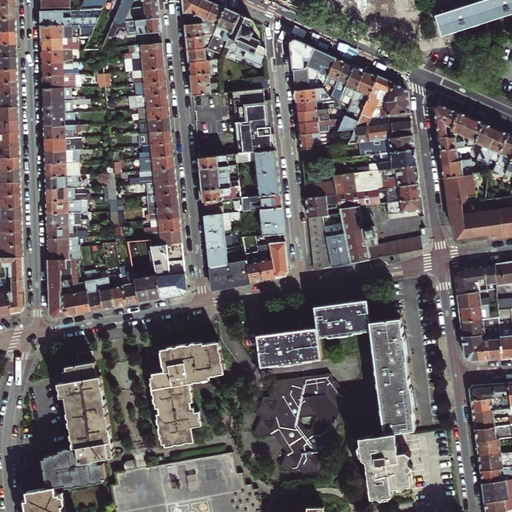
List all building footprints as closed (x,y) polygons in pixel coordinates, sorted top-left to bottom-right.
[(40,0),(41,3),(41,11),(71,10),(70,0),(40,0)] [(85,0),(81,10),(103,9),(106,0),(85,0)] [(113,0),(113,1),(114,2),(112,8),(118,11),(122,0),(113,0)] [(122,0),(118,11),(113,22),(135,20),(138,13),(134,11),(130,10),(134,0),(122,0)] [(145,0),(147,12),(160,10),(159,4),(158,0),(145,0)] [(182,0),(185,17),(185,24),(193,24),(203,0),(182,0)] [(203,0),(193,24),(207,22),(215,3),(209,0),(207,0),(203,0)] [(511,0),(482,0),(462,6),(454,9),(436,15),(442,35),(511,13),(511,0)] [(207,22),(214,33),(226,8),(220,6),(215,3),(207,22)] [(0,18),(16,18),(16,12),(15,6),(0,6),(0,18)] [(214,33),(208,47),(213,49),(221,53),(224,47),(239,14),(232,11),(226,8),(214,33)] [(41,19),(41,25),(77,24),(78,28),(80,28),(81,37),(91,36),(103,9),(81,10),(71,10),(41,11),(41,19)] [(252,20),(239,14),(224,47),(234,51),(235,50),(238,44),(251,50),(249,53),(253,54),(251,58),(263,63),(265,57),(267,58),(266,48),(258,44),(259,41),(251,37),(252,35),(251,33),(250,31),(247,30),(252,20)] [(162,29),(160,17),(147,18),(143,19),(135,20),(113,22),(107,36),(115,35),(119,27),(128,26),(129,33),(142,32),(143,44),(163,42),(162,29)] [(0,31),(16,31),(16,24),(16,18),(0,18),(0,31)] [(193,24),(185,24),(186,32),(186,37),(214,33),(207,22),(193,24)] [(41,32),(41,38),(72,37),(76,37),(81,37),(80,28),(78,28),(77,24),(41,25),(41,32)] [(0,31),(0,43),(17,43),(17,38),(16,31),(0,31)] [(214,33),(186,37),(187,43),(188,49),(208,47),(214,33)] [(42,50),(72,49),(78,49),(78,43),(76,43),(72,43),(72,37),(41,38),(42,45),(42,50)] [(295,38),(293,40),(310,58),(315,47),(306,43),(295,38)] [(306,68),(310,58),(293,40),(290,42),(292,57),(293,69),(306,68)] [(125,59),(133,58),(164,55),(164,49),(163,42),(143,44),(136,45),(136,51),(133,52),(125,52),(125,59)] [(0,56),(17,56),(17,49),(17,43),(0,43),(0,56)] [(235,50),(251,58),(253,54),(249,53),(251,50),(238,44),(235,50)] [(208,47),(188,49),(189,56),(189,62),(214,60),(213,49),(208,47)] [(306,68),(293,69),(295,81),(296,90),(323,87),(324,84),(337,57),(326,52),(315,47),(310,58),(306,68)] [(42,57),(42,63),(72,62),(72,49),(42,50),(42,57)] [(134,70),(140,70),(165,67),(165,62),(164,55),(133,58),(134,70)] [(0,56),(0,68),(17,68),(17,63),(17,56),(0,56)] [(337,57),(324,84),(327,86),(328,84),(334,87),(345,61),(341,59),(337,57)] [(218,59),(214,60),(189,62),(190,68),(190,74),(211,72),(211,76),(211,77),(220,76),(218,59)] [(345,61),(334,87),(330,96),(331,98),(334,101),(337,105),(354,65),(350,63),(345,61)] [(42,70),(43,75),(78,74),(78,68),(78,62),(72,62),(42,63),(42,70)] [(354,65),(337,105),(339,107),(340,108),(343,101),(350,104),(365,70),(359,67),(354,65)] [(133,83),(136,83),(167,80),(166,74),(165,67),(140,70),(141,77),(132,78),(133,83)] [(0,81),(18,81),(18,76),(17,68),(0,68),(0,81)] [(141,77),(140,70),(134,70),(132,71),(132,78),(141,77)] [(365,70),(350,104),(348,109),(355,113),(353,118),(345,115),(344,117),(342,123),(340,129),(355,127),(362,112),(378,76),(371,73),(365,70)] [(209,77),(211,76),(211,72),(190,74),(192,85),(193,95),(222,92),(221,84),(210,85),(209,77)] [(99,74),(95,74),(95,83),(98,83),(98,86),(105,86),(104,73),(99,74)] [(43,83),(43,88),(76,87),(82,87),(81,74),(78,74),(43,75),(43,83)] [(378,76),(362,112),(371,117),(380,98),(385,101),(393,83),(385,79),(378,76)] [(269,79),(253,80),(254,89),(264,88),(270,87),(269,79)] [(136,85),(137,95),(168,92),(167,86),(167,80),(136,83),(136,85)] [(0,94),(18,94),(18,86),(18,81),(0,81),(0,94)] [(389,115),(390,124),(412,121),(408,92),(404,87),(400,85),(393,83),(385,101),(380,98),(371,117),(380,116),(389,115)] [(43,94),(43,101),(53,101),(53,98),(64,98),(64,100),(77,99),(76,87),(43,88),(43,94)] [(296,97),(297,101),(331,98),(330,96),(323,87),(296,90),(296,97)] [(232,91),(239,153),(248,152),(256,151),(274,149),(272,132),(271,125),(268,125),(267,118),(270,118),(269,102),(265,103),(265,99),(264,88),(254,89),(232,91)] [(130,109),(139,108),(169,105),(169,99),(168,92),(137,95),(129,96),(130,109)] [(0,106),(19,106),(18,99),(18,94),(0,94),(0,106)] [(43,107),(44,113),(73,112),(73,104),(90,104),(90,99),(77,99),(64,100),(64,98),(53,98),(53,101),(43,101),(43,107)] [(297,107),(298,111),(324,108),(324,102),(334,101),(331,98),(297,101),(297,107)] [(267,118),(268,125),(271,125),(274,125),(273,121),(271,99),(265,99),(265,103),(269,102),(270,118),(267,118)] [(448,137),(451,136),(450,131),(459,111),(450,107),(440,103),(435,106),(439,136),(448,135),(448,137)] [(139,108),(140,120),(170,117),(170,111),(169,105),(139,108)] [(0,117),(9,117),(9,119),(19,119),(19,112),(19,106),(0,106),(0,117)] [(298,116),(299,122),(344,117),(345,115),(340,108),(339,107),(324,108),(298,111),(298,116)] [(465,138),(466,135),(470,127),(468,126),(471,117),(466,114),(459,111),(450,131),(451,136),(457,136),(457,130),(463,133),(461,134),(462,137),(465,138)] [(73,112),(44,113),(44,120),(44,125),(54,125),(54,127),(65,127),(65,125),(80,124),(88,124),(87,119),(81,119),(75,120),(74,112),(73,112)] [(362,112),(355,127),(367,126),(371,117),(362,112)] [(0,131),(19,131),(19,124),(19,119),(9,119),(9,117),(0,117),(0,131)] [(139,133),(144,132),(172,129),(171,123),(170,117),(140,120),(139,120),(139,128),(138,128),(139,133)] [(300,133),(327,130),(327,126),(335,125),(335,124),(342,123),(344,117),(299,122),(300,129),(300,133)] [(470,127),(466,135),(465,138),(465,144),(468,143),(468,146),(474,145),(484,123),(478,120),(471,117),(468,126),(470,127)] [(359,141),(413,134),(412,129),(412,121),(390,124),(367,126),(355,127),(349,143),(359,141)] [(110,129),(110,135),(115,135),(126,134),(126,131),(121,132),(120,122),(109,124),(110,129)] [(477,158),(482,160),(488,147),(491,148),(494,139),(492,138),(497,128),(490,125),(484,123),(474,145),(472,150),(471,150),(472,157),(472,160),(474,162),(477,158)] [(44,131),(44,138),(81,137),(81,129),(80,124),(65,125),(65,127),(54,127),(54,125),(44,125),(44,131)] [(489,159),(497,162),(509,134),(503,131),(497,128),(492,138),(494,139),(491,148),(488,147),(482,160),(487,162),(489,159)] [(140,145),(143,145),(173,142),(172,136),(172,129),(144,132),(144,140),(140,140),(140,145)] [(301,142),(302,148),(326,146),(332,145),(332,139),(329,139),(328,130),(327,130),(300,133),(301,142)] [(0,145),(10,146),(10,143),(20,143),(20,136),(19,131),(0,131),(0,145)] [(361,155),(380,153),(415,148),(414,142),(413,134),(359,141),(361,155)] [(506,172),(511,157),(511,135),(509,134),(497,162),(493,170),(489,171),(488,176),(490,176),(492,172),(504,177),(506,172)] [(440,149),(464,146),(465,144),(465,138),(462,137),(457,136),(451,136),(448,137),(448,135),(439,136),(440,144),(440,149)] [(45,146),(45,150),(55,150),(55,152),(66,152),(66,150),(86,149),(86,144),(83,144),(81,144),(81,137),(44,138),(45,146)] [(140,153),(140,158),(174,154),(174,148),(173,142),(143,145),(144,152),(140,153)] [(0,156),(20,156),(20,149),(20,143),(10,143),(10,146),(0,145),(0,156)] [(441,156),(442,163),(452,162),(451,160),(472,157),(471,150),(472,150),(474,145),(468,146),(464,146),(440,149),(441,156)] [(326,146),(302,148),(303,163),(328,160),(326,146)] [(358,172),(417,164),(416,156),(415,148),(380,153),(381,162),(376,162),(374,164),(375,167),(373,168),(372,166),(369,167),(369,166),(358,167),(358,172)] [(45,157),(45,163),(73,162),(79,162),(79,155),(93,154),(93,149),(86,149),(66,150),(66,152),(55,152),(55,150),(45,150),(45,157)] [(277,156),(276,149),(274,149),(256,151),(256,159),(258,177),(255,178),(256,187),(259,187),(260,195),(281,193),(277,156)] [(256,159),(256,151),(248,152),(249,160),(256,159)] [(236,153),(237,161),(249,160),(248,152),(239,153),(236,153)] [(140,158),(142,170),(145,170),(175,167),(175,161),(174,154),(140,158)] [(200,168),(228,165),(227,157),(230,157),(230,154),(199,157),(200,162),(200,168)] [(20,156),(0,156),(0,169),(21,169),(20,162),(20,156)] [(444,177),(471,173),(471,171),(471,168),(470,166),(477,166),(476,163),(474,162),(472,160),(472,157),(451,160),(452,162),(442,163),(443,171),(444,177)] [(46,170),(46,176),(78,175),(79,175),(79,169),(73,169),(73,162),(45,163),(46,170)] [(378,188),(395,186),(419,183),(418,173),(417,164),(358,172),(333,175),(334,180),(338,193),(378,188)] [(201,173),(201,179),(229,176),(228,165),(200,168),(201,173)] [(130,184),(147,183),(177,179),(176,174),(175,167),(145,170),(145,177),(142,178),(129,179),(130,184)] [(0,181),(0,182),(21,181),(21,174),(21,169),(0,169),(0,181)] [(459,234),(461,235),(465,230),(463,211),(461,201),(465,201),(466,200),(467,198),(467,196),(467,193),(475,191),(473,173),(471,173),(444,177),(445,186),(447,196),(448,196),(450,196),(451,196),(452,203),(450,203),(448,204),(449,214),(450,224),(456,223),(457,230),(457,232),(459,234)] [(46,181),(46,188),(75,187),(81,187),(81,182),(78,182),(78,175),(46,176),(46,181)] [(229,176),(201,179),(202,186),(202,189),(230,187),(229,176)] [(147,183),(148,195),(178,192),(177,186),(177,179),(147,183)] [(306,190),(307,197),(338,193),(334,180),(306,183),(306,190)] [(21,181),(0,182),(0,189),(0,194),(21,194),(21,190),(21,181)] [(361,206),(387,203),(422,198),(420,190),(419,183),(395,186),(396,190),(386,192),(386,196),(379,197),(378,188),(338,193),(339,197),(340,203),(341,207),(341,208),(361,206)] [(109,186),(110,198),(117,198),(117,195),(116,188),(116,186),(109,186)] [(204,201),(216,200),(231,198),(231,189),(233,189),(233,186),(230,187),(202,189),(203,195),(204,201)] [(46,194),(46,200),(87,199),(89,199),(89,194),(75,194),(75,187),(46,188),(46,194)] [(149,208),(153,207),(179,204),(179,198),(178,192),(148,195),(149,208)] [(244,211),(261,209),(282,207),(282,200),(281,193),(260,195),(241,197),(242,208),(243,208),(244,211)] [(307,202),(308,207),(326,204),(326,199),(339,197),(338,193),(307,197),(307,202)] [(22,201),(21,194),(0,194),(0,206),(22,206),(22,201)] [(111,211),(118,211),(117,198),(110,198),(111,211)] [(389,214),(423,210),(422,205),(422,198),(387,203),(389,214)] [(47,206),(47,213),(81,212),(88,212),(87,199),(46,200),(47,206)] [(204,201),(205,215),(222,213),(221,206),(217,207),(216,200),(204,201)] [(308,212),(309,216),(323,215),(327,214),(327,209),(341,207),(340,203),(326,204),(308,207),(308,212)] [(148,220),(151,220),(180,217),(180,211),(179,204),(153,207),(154,214),(148,214),(148,220)] [(502,237),(511,235),(511,204),(485,208),(487,234),(488,235),(488,237),(489,237),(494,238),(502,237)] [(0,219),(22,219),(22,213),(22,206),(0,206),(0,219)] [(423,245),(427,244),(426,236),(379,246),(375,226),(364,227),(361,206),(341,208),(344,222),(351,263),(424,248),(423,245)] [(282,207),(261,209),(264,235),(268,235),(285,233),(284,220),(282,207)] [(476,235),(487,234),(485,208),(463,211),(465,230),(461,235),(464,236),(476,235)] [(119,223),(118,211),(111,211),(113,223),(119,223)] [(47,220),(47,226),(77,224),(89,224),(89,218),(81,219),(81,212),(47,213),(47,220)] [(206,225),(207,232),(224,230),(222,213),(205,215),(206,225)] [(316,269),(332,266),(325,225),(323,215),(309,216),(311,241),(314,268),(316,269)] [(145,234),(153,233),(182,230),(181,223),(180,217),(151,220),(152,227),(145,228),(145,234)] [(0,219),(0,232),(23,231),(22,226),(22,219),(0,219)] [(325,225),(332,266),(342,264),(351,263),(344,222),(325,225)] [(121,236),(119,223),(113,223),(112,223),(112,236),(121,236)] [(47,231),(48,239),(77,238),(86,237),(86,232),(77,232),(77,224),(47,226),(47,231)] [(182,230),(153,233),(153,239),(151,239),(152,245),(183,242),(182,236),(182,230)] [(226,247),(224,230),(207,232),(208,242),(208,249),(226,247)] [(0,244),(23,244),(23,237),(23,231),(0,232),(0,244)] [(275,277),(285,275),(289,271),(287,252),(285,233),(268,235),(269,243),(275,277)] [(256,281),(264,279),(261,260),(254,261),(250,237),(243,237),(247,261),(251,282),(256,281)] [(48,249),(48,260),(70,259),(75,259),(82,258),(80,248),(79,247),(78,247),(77,238),(48,239),(48,249)] [(133,265),(134,272),(156,268),(152,245),(151,239),(139,241),(128,242),(133,265)] [(152,245),(156,268),(162,298),(172,296),(184,294),(186,291),(188,289),(183,242),(152,245)] [(270,278),(275,277),(269,243),(258,246),(261,260),(264,279),(270,278)] [(0,244),(0,257),(2,257),(23,257),(23,251),(23,244),(0,244)] [(209,259),(210,267),(228,264),(226,247),(208,249),(209,259)] [(13,313),(21,311),(25,307),(23,257),(2,257),(6,276),(12,275),(12,283),(7,283),(13,313)] [(55,317),(66,316),(62,291),(62,286),(61,268),(71,267),(70,259),(48,260),(50,314),(53,316),(55,317)] [(91,311),(85,275),(79,276),(78,273),(76,274),(74,267),(75,267),(75,259),(70,259),(71,267),(73,277),(76,293),(77,293),(79,304),(77,304),(78,313),(85,312),(91,311)] [(218,287),(251,282),(247,261),(228,264),(210,267),(211,277),(212,283),(218,287)] [(511,283),(511,261),(496,264),(499,285),(511,283)] [(488,290),(499,288),(499,285),(496,264),(491,264),(485,265),(488,290)] [(139,302),(134,272),(133,265),(120,268),(122,274),(127,304),(133,303),(139,302)] [(477,291),(488,290),(485,265),(480,266),(474,267),(477,291)] [(462,269),(477,291),(474,267),(469,268),(462,269)] [(156,268),(134,272),(139,302),(149,300),(162,298),(156,268)] [(477,291),(462,269),(458,273),(455,276),(477,291)] [(104,309),(98,278),(97,270),(84,272),(85,275),(91,311),(98,310),(104,309)] [(127,304),(122,274),(113,276),(113,277),(110,278),(115,307),(120,306),(127,304)] [(457,293),(477,291),(455,276),(456,285),(457,293)] [(76,293),(73,277),(68,278),(69,285),(62,286),(62,291),(66,316),(72,314),(78,313),(77,304),(79,304),(77,293),(76,293)] [(115,307),(110,278),(109,277),(98,278),(104,309),(109,308),(115,307)] [(7,314),(13,313),(7,283),(0,285),(0,284),(0,310),(1,315),(7,314)] [(477,291),(457,293),(458,300),(459,308),(488,304),(498,303),(499,288),(488,290),(477,291)] [(372,329),(371,321),(368,298),(353,301),(316,306),(319,326),(320,336),(329,335),(329,337),(355,333),(355,331),(372,329)] [(460,314),(460,321),(498,317),(498,311),(489,312),(488,304),(459,308),(460,314)] [(498,317),(499,322),(511,321),(510,308),(498,309),(498,311),(498,317)] [(378,376),(408,372),(407,360),(409,360),(408,355),(410,354),(409,346),(408,338),(406,338),(405,334),(403,334),(401,317),(371,321),(372,329),(373,330),(378,376)] [(461,329),(462,335),(482,333),(490,332),(490,335),(492,335),(492,332),(496,331),(499,331),(499,329),(499,322),(498,317),(460,321),(461,329)] [(259,334),(263,365),(280,363),(280,364),(306,361),(305,360),(321,357),(321,358),(323,358),(320,336),(319,326),(290,330),(259,334)] [(476,348),(477,359),(490,358),(501,358),(500,336),(500,333),(499,331),(496,331),(496,336),(490,337),(490,335),(485,335),(486,338),(482,338),(483,345),(478,345),(478,348),(476,348)] [(465,356),(470,360),(477,359),(476,348),(478,348),(478,345),(483,345),(482,338),(482,333),(462,335),(464,347),(465,356)] [(511,356),(511,338),(511,335),(500,336),(501,358),(507,357),(511,356)] [(165,444),(166,447),(195,442),(192,426),(202,425),(200,411),(195,412),(192,413),(191,407),(191,402),(190,397),(193,396),(191,383),(203,381),(203,380),(202,377),(207,376),(217,375),(217,374),(216,371),(222,370),(225,370),(219,340),(202,343),(197,344),(196,341),(183,343),(170,345),(170,346),(170,349),(165,350),(162,351),(165,371),(153,373),(155,381),(151,382),(155,402),(158,402),(159,407),(160,412),(161,418),(158,418),(157,419),(161,438),(164,437),(165,444)] [(49,487),(60,485),(65,484),(71,483),(72,486),(98,482),(98,481),(98,479),(104,478),(107,477),(104,462),(99,463),(98,458),(115,455),(114,448),(111,449),(110,443),(109,438),(108,432),(111,432),(111,431),(107,405),(106,405),(103,405),(102,400),(102,395),(101,389),(103,389),(104,388),(102,375),(98,376),(96,361),(94,361),(93,351),(76,353),(79,364),(66,366),(68,375),(69,380),(66,381),(67,387),(60,388),(62,402),(67,401),(70,401),(71,406),(72,411),(73,417),(70,417),(69,417),(74,446),(65,447),(65,448),(66,451),(60,452),(51,454),(52,454),(52,457),(47,458),(43,459),(49,487)] [(274,388),(270,397),(265,397),(264,396),(263,397),(264,398),(258,411),(258,410),(257,411),(261,417),(256,431),(255,430),(255,431),(260,437),(260,436),(275,434),(288,450),(282,465),(282,464),(281,465),(286,471),(287,470),(286,470),(300,468),(305,474),(306,473),(305,472),(320,470),(321,471),(322,470),(321,469),(340,425),(349,423),(343,416),(350,400),(351,401),(351,400),(346,394),(349,392),(345,387),(342,389),(342,388),(341,388),(330,374),(331,373),(330,372),(276,380),(276,381),(274,388)] [(408,372),(378,376),(386,431),(397,430),(397,432),(416,429),(414,412),(416,412),(415,407),(418,406),(417,398),(415,390),(413,390),(412,385),(410,385),(408,372)] [(503,383),(495,384),(496,397),(510,395),(509,383),(503,383)] [(471,400),(496,397),(495,384),(474,385),(470,389),(471,394),(471,400)] [(472,406),(473,412),(511,408),(510,395),(496,397),(471,400),(472,406)] [(474,416),(474,420),(511,414),(511,410),(511,408),(473,412),(474,416)] [(510,424),(511,437),(511,436),(511,414),(474,420),(474,424),(475,428),(510,424)] [(476,436),(477,441),(511,437),(510,424),(475,428),(476,436)] [(397,430),(386,431),(360,434),(361,442),(359,446),(360,454),(367,460),(371,496),(379,495),(383,498),(390,497),(393,494),(393,489),(397,489),(403,488),(406,484),(412,483),(416,511),(458,511),(448,429),(406,434),(408,450),(399,451),(397,432),(397,430)] [(478,447),(479,456),(511,451),(511,436),(511,437),(477,441),(478,447)] [(260,511),(260,509),(265,508),(262,486),(256,487),(255,482),(248,483),(246,471),(240,472),(236,450),(139,467),(138,457),(128,459),(125,463),(126,470),(116,471),(118,483),(112,484),(117,511),(116,511),(260,511)] [(481,471),(511,467),(511,466),(511,451),(479,456),(479,462),(481,471)] [(481,477),(482,483),(511,478),(511,466),(511,467),(481,471),(481,477)] [(485,503),(511,497),(511,478),(482,483),(483,492),(485,503)] [(64,511),(61,493),(60,485),(49,487),(28,491),(29,499),(26,499),(28,511),(64,511)] [(511,497),(485,503),(485,508),(485,511),(494,511),(511,508),(511,497)]
